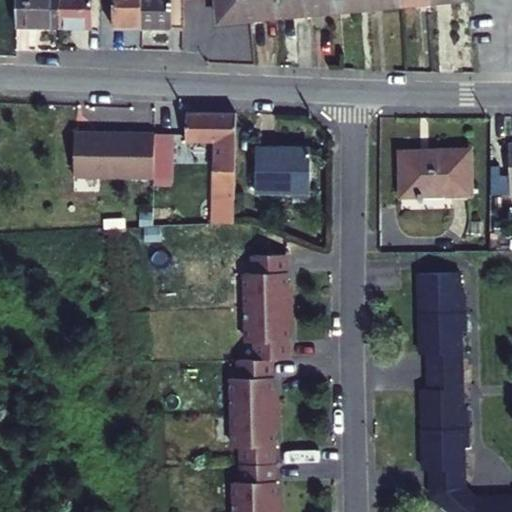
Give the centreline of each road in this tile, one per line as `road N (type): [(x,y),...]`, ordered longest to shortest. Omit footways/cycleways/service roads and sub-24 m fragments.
road 1 (residential): [(354,511),(354,91)]
road 2 (tertiary): [(354,91),(0,76)]
road 3 (tertiary): [(499,95),(354,91)]
